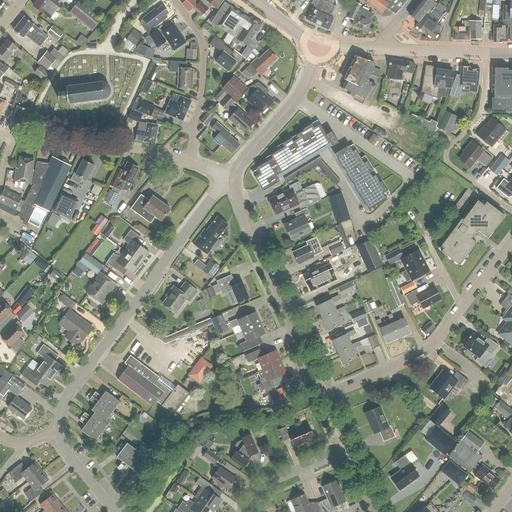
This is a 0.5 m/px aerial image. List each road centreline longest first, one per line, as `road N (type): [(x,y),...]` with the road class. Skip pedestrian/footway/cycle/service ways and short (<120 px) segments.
road 1 (residential): [(58,430),(64,397),(233,177)]
road 2 (residential): [(511,242),(415,358),(326,395)]
road 3 (unclassified): [(326,395),(239,208),(233,177)]
road 4 (residential): [(511,212),(444,157),(478,114),(487,54)]
road 5 (residential): [(187,161),(0,133)]
road 6 (residential): [(187,161),(204,55),(175,0)]
road 7 (unclassified): [(233,177),(296,99),(317,45)]
road 8 (residential): [(245,511),(265,484),(348,449)]
